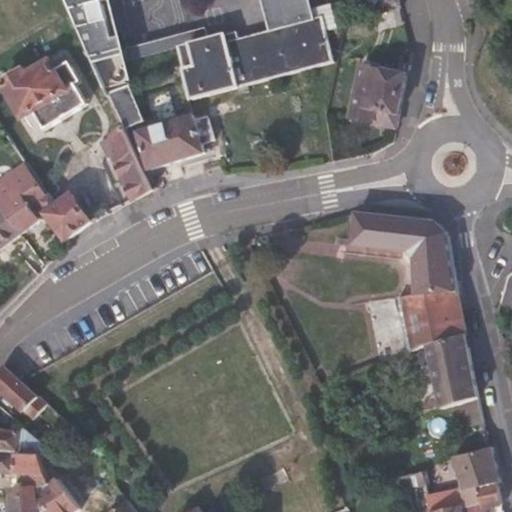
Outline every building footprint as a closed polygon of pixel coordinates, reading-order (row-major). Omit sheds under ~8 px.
[(65,0),(102,86),(129,80),(109,0),(65,0)] [(192,99),(332,62),(335,61),(324,18),(314,21),(308,0),(259,0),(269,33),(235,42),(228,44),(225,34),(178,47),(185,73),(192,99)] [(402,11),(398,0),(366,0),(371,18),(402,11)] [(89,107),(77,86),(81,84),(70,65),(57,72),(51,63),(27,76),(25,71),(1,85),(24,122),(37,115),(47,132),(89,107)] [(399,131),(410,78),(373,71),(371,68),(361,67),(350,121),(399,131)] [(146,124),(132,91),(109,98),(121,122),(125,131),(126,132),(146,124)] [(196,125),(194,119),(141,135),(152,172),(205,156),(202,146),(196,125)] [(125,131),(121,122),(114,126),(118,133),(111,137),(112,139),(125,131)] [(216,142),(210,122),(196,125),(202,146),(216,142)] [(155,193),(126,132),(125,131),(112,139),(120,156),(115,158),(120,168),(118,169),(133,202),(134,203),(155,193)] [(41,221),(46,217),(67,244),(93,224),(72,196),(57,206),(52,199),(50,200),(45,191),(44,192),(42,185),(26,163),(9,176),(41,221)] [(41,221),(9,176),(1,182),(6,188),(0,193),(5,200),(0,204),(0,208),(22,239),(43,223),(41,221)] [(0,256),(22,239),(0,208),(0,256)] [(467,338),(454,266),(449,236),(436,223),(356,216),(354,249),(409,257),(415,262),(418,298),(368,306),(380,368),(429,347),(467,338)] [(477,389),(467,338),(429,347),(441,400),(477,389)] [(36,423),(50,407),(42,400),(7,368),(1,375),(0,376),(0,391),(28,415),(36,423)] [(443,411),(479,400),(477,389),(441,400),(443,411)] [(45,449),(46,445),(28,431),(23,436),(0,434),(0,453),(43,456),(45,449)] [(502,484),(493,451),(454,460),(462,491),(430,497),(433,511),(450,511),(465,510),(481,506),(477,490),(499,485),(502,484)] [(48,481),(44,462),(43,460),(43,456),(0,453),(0,475),(28,477),(28,492),(14,494),(16,511),(49,511),(41,498),(52,490),(50,488),(48,481)] [(80,511),(81,511),(59,485),(52,490),(41,498),(49,511),(80,511)] [(504,507),(499,485),(477,490),(481,506),(465,510),(464,511),(485,511),(504,507)]
